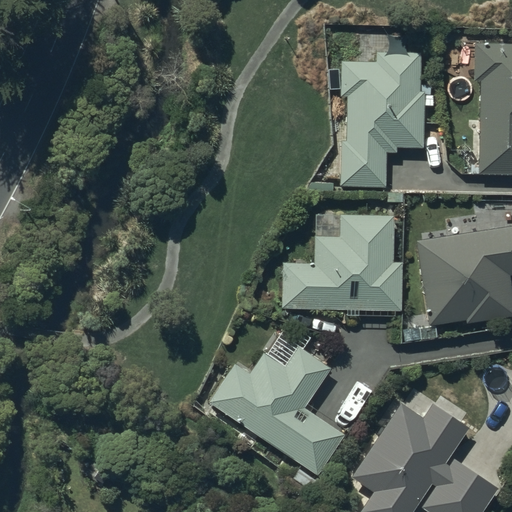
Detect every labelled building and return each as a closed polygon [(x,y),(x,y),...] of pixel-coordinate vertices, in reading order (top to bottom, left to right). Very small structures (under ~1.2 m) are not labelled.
[(511,38),(471,38),(471,77),(476,77),(476,161),(463,161),(463,172),(511,172),(511,38)] [(372,57),(337,57),(337,73),(326,73),(326,86),(337,86),(337,92),(342,92),(342,136),(338,136),(338,183),(383,183),(383,148),(394,148),(394,144),(421,144),(421,87),(417,87),(417,48),(372,48),(372,57)] [(311,259),(278,259),(277,304),(399,307),(400,256),(390,256),(391,209),(337,208),(336,232),(311,231),(311,259)] [(511,220),(413,236),(426,321),(463,317),(464,320),(511,312),(511,307),(506,270),(511,269),(511,220)] [(434,321),(399,325),(400,339),(435,334),(434,321)] [(230,358),(204,397),(315,472),(343,430),(302,403),(329,364),(295,341),(280,362),(259,347),(245,368),(230,358)] [(397,397),(348,471),(370,486),(356,507),(363,511),(404,511),(427,478),(432,482),(418,503),(432,511),(475,511),(495,483),(451,453),(446,461),(442,458),(465,422),(430,398),(420,413),(397,397)]
